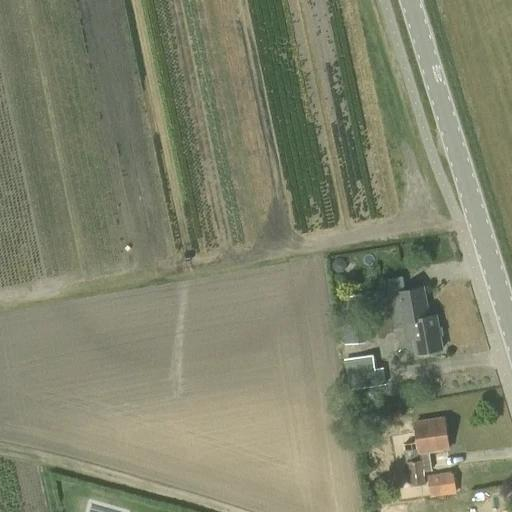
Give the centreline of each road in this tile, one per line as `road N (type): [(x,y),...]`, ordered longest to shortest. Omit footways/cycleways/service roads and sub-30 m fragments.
road 1 (tertiary): [(511,330),(408,0)]
road 2 (track): [(211,511),(0,453)]
